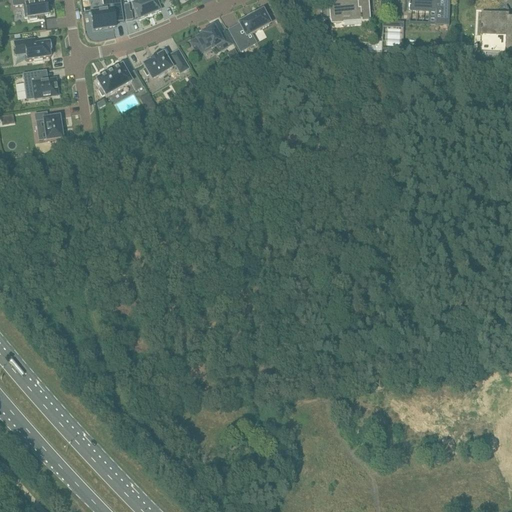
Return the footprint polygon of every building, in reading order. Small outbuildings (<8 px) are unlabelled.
[(37,17),(48,16),(46,2),(33,4),(32,0),(17,0),(12,1),(13,8),(23,6),(25,19),(30,19),(30,21),(37,20),(37,17)] [(93,15),(96,32),(117,29),(117,25),(126,24),(122,0),(108,0),(104,1),(105,13),(93,15)] [(141,0),(132,4),(139,19),(161,10),(156,0),(141,0)] [(341,0),(328,0),(330,23),(343,22),(343,21),(360,19),(360,21),(361,21),(361,22),(370,22),(368,0),(357,0),(352,1),(351,0),(343,0),(342,0),(341,0)] [(410,0),(410,9),(436,10),(435,26),(448,27),(449,0),(410,0)] [(234,41),(240,53),(256,44),(251,35),(270,25),(263,11),(254,16),(254,15),(252,16),(253,17),(249,19),(248,18),(247,18),(248,19),(239,24),(245,35),(234,41)] [(500,13),(482,12),(481,33),(507,34),(506,53),(511,53),(511,17),(507,17),(507,18),(499,18),(500,13)] [(204,36),(191,44),(196,52),(202,49),(204,51),(211,47),(212,48),(217,45),(220,51),(231,44),(225,34),(219,37),(213,28),(204,34),(204,36)] [(378,42),(382,34),(376,32),(373,40),(378,42)] [(44,59),(51,58),(50,52),(52,52),(50,43),(35,46),(34,40),(15,43),(17,56),(27,55),(28,62),(36,60),(36,62),(44,61),(44,59)] [(367,61),(381,61),(382,43),(368,42),(367,54),(367,61)] [(402,60),(402,56),(403,50),(384,49),(383,49),(382,61),(389,60),(402,60)] [(235,50),(227,54),(232,62),(239,58),(235,50)] [(149,76),(152,82),(173,70),(172,68),(175,66),(180,75),(189,70),(178,52),(170,57),(171,58),(167,61),(164,54),(156,59),(156,58),(150,61),(151,62),(143,66),(145,70),(143,71),(147,77),(149,76)] [(246,62),(249,67),(263,59),(260,54),(246,62)] [(136,92),(143,88),(134,73),(128,76),(122,67),(96,81),(101,90),(99,91),(102,97),(105,96),(105,97),(105,98),(106,99),(107,98),(131,84),(136,92)] [(26,101),(58,96),(56,80),(42,82),(41,72),(23,75),(26,101)] [(185,85),(187,89),(181,92),(185,100),(201,92),(195,79),(185,85)] [(105,100),(98,104),(101,109),(107,104),(105,100)] [(156,108),(147,113),(152,120),(160,115),(156,108)] [(35,115),(36,122),(43,121),(47,142),(63,140),(59,117),(48,119),(47,113),(35,115)]
